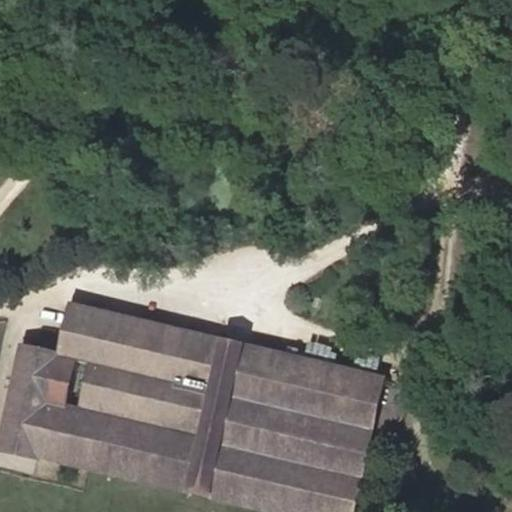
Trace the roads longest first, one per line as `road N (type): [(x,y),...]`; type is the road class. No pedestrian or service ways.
road 1 (track): [(473,0),(453,156),(423,227),(277,263),(64,284),(0,304)]
road 2 (unknown): [(0,239),(181,0)]
